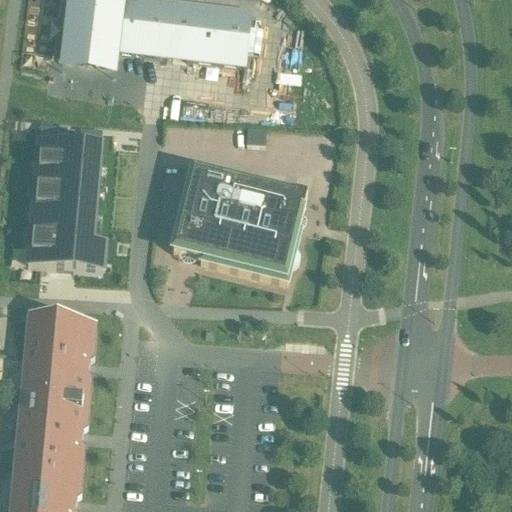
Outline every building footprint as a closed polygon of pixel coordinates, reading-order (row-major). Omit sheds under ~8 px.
[(123,0),(71,0),(63,78),(62,87),(87,90),(117,93),(120,67),(244,81),(251,18),(123,4),(123,0)] [(40,131),(27,273),(102,279),(105,253),(92,251),(102,136),(80,134),(78,153),(65,152),(67,133),(40,131)] [(265,152),(266,135),(247,135),(247,151),(265,152)] [(172,259),(200,265),(200,269),(286,290),(290,274),(291,274),(293,273),(295,272),(296,271),(297,270),(298,268),(299,266),(299,265),(299,263),(299,261),(298,259),(298,258),(296,256),(295,255),(299,239),(296,238),(301,217),(303,218),(306,205),(293,202),(293,204),(192,179),(172,259)] [(21,448),(16,497),(21,498),(20,511),(75,511),(76,503),(78,502),(83,448),(82,447),(83,435),(84,434),(89,379),(88,377),(89,366),(91,365),(94,327),(34,321),(31,346),(36,347),(33,373),(28,372),(23,422),(29,422),(26,448),(21,448)]
